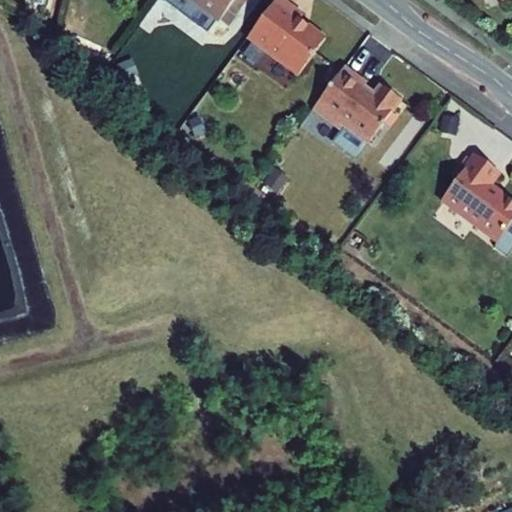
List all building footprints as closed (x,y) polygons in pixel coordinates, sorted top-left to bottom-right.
[(188,0),(227,28),(235,18),(227,12),(235,0),(188,0)] [(247,0),(235,0),(227,12),(235,18),(247,0)] [(301,15),(280,0),(276,0),(247,39),(297,77),(325,39),(307,26),(306,27),(297,21),(301,15)] [(132,61),(118,66),(124,80),(137,74),(132,61)] [(365,86),(343,69),(312,111),(338,131),(342,125),(369,144),(401,101),(379,85),(371,95),(363,89),(365,86)] [(195,137),(205,133),(199,118),(189,122),(195,137)] [(499,174),(475,157),(472,161),(462,174),(442,202),(475,227),(500,194),(490,186),(499,174)] [(457,171),(462,174),(472,161),(467,157),(457,171)] [(277,193),(288,180),(275,170),(264,184),(277,193)] [(511,223),(511,202),(500,194),(475,227),(497,243),(511,223)]
